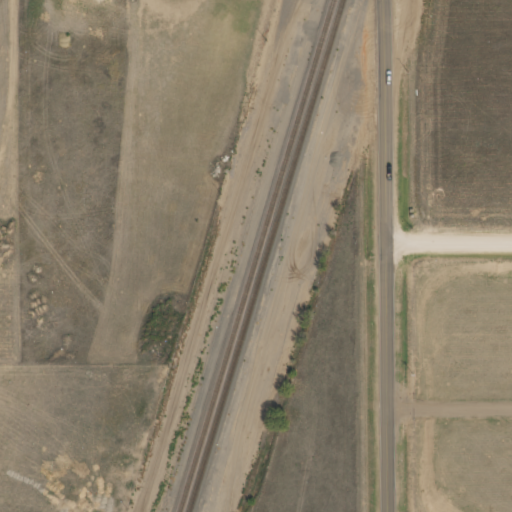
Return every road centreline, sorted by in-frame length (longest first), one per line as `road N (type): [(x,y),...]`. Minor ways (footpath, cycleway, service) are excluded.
road 1 (residential): [(388,511),(381,0)]
road 2 (residential): [(387,239),(511,241)]
